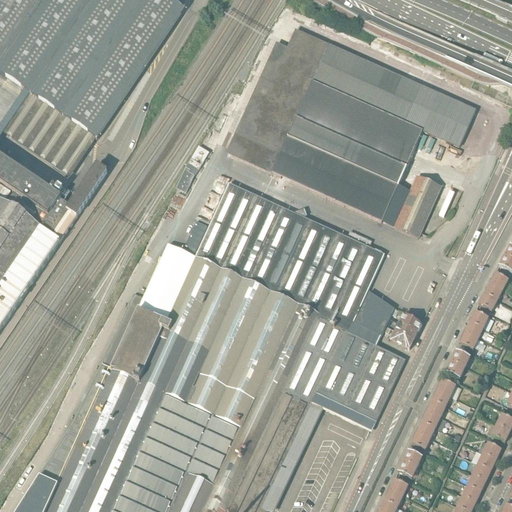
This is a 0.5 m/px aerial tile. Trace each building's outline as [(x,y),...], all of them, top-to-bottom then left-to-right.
[(55,191),(54,190),(51,194),(0,159),(0,141),(4,136),(70,181),(96,142),(97,143),(184,15),(183,14),(185,11),(184,10),(184,11),(184,10),(168,0),(0,0),(0,76),(25,93),(0,129),(0,334),(77,221),(108,174),(97,167),(69,208),(60,202),(61,200),(53,195),(55,191)] [(407,169),(422,133),(459,150),(476,113),(284,27),(226,155),(271,176),(308,192),(381,225),(399,188),(407,169)] [(188,166),(199,172),(209,155),(199,149),(188,166)] [(177,191),(186,195),(194,178),(187,175),(189,172),(186,170),(177,191)] [(394,230),(418,241),(441,189),(417,178),(394,230)] [(262,511),(261,511),(316,396),(376,425),(406,363),(376,348),(349,335),(353,325),(384,257),(229,186),(195,260),(168,248),(128,335),(122,332),(106,368),(102,367),(74,424),(34,487),(17,511),(262,511)] [(196,222),(184,254),(190,256),(191,254),(197,256),(208,226),(196,222)] [(499,269),(511,276),(511,262),(504,259),(499,269)] [(490,286),(503,294),(509,283),(495,276),(490,286)] [(484,297),(498,304),(503,294),(490,286),(484,297)] [(376,348),(381,339),(394,311),(369,294),(354,325),(353,325),(349,335),(376,348)] [(478,307),(492,314),(498,304),(484,297),(478,307)] [(470,325),(484,332),(489,321),(475,314),(470,325)] [(399,326),(394,335),(390,344),(406,353),(410,352),(413,345),(418,335),(421,327),(421,326),(403,316),(399,326)] [(465,336),(479,342),(484,332),(470,325),(465,336)] [(451,364),(465,371),(471,360),(456,354),(451,364)] [(446,375),(460,382),(465,371),(451,364),(446,375)] [(451,400),(456,389),(442,382),(437,393),(451,400)] [(451,400),(437,393),(432,404),(446,410),(451,400)] [(432,404),(427,415),(441,421),(446,410),(432,404)] [(427,415),(424,421),(422,425),(436,432),(441,421),(427,415)] [(510,435),(511,430),(511,422),(501,417),(496,428),(510,435)] [(422,425),(420,429),(417,435),(431,442),(436,432),(422,425)] [(505,445),(507,441),(510,435),(496,428),(491,439),(500,443),(499,447),(503,449),(505,445)] [(417,435),(413,443),(412,446),(426,453),(431,442),(417,435)] [(496,463),(499,458),(501,453),(503,449),(499,447),(497,451),(483,444),(478,454),(482,456),(496,463)] [(403,464),(418,471),(423,460),(408,453),(403,464)] [(491,474),(493,469),(496,463),(482,456),(477,467),(491,474)] [(398,475),(412,482),(418,471),(403,464),(398,475)] [(486,485),(489,479),(491,474),(477,467),(472,478),(486,485)] [(481,495),(483,491),(486,485),(472,478),(467,488),(481,495)] [(404,499),(408,489),(395,482),(390,492),(404,499)] [(476,506),(479,500),(481,495),(467,488),(462,499),(476,506)] [(404,499),(390,492),(384,504),(398,510),(404,499)] [(460,511),(472,511),(476,506),(462,499),(457,510),(460,511)]
